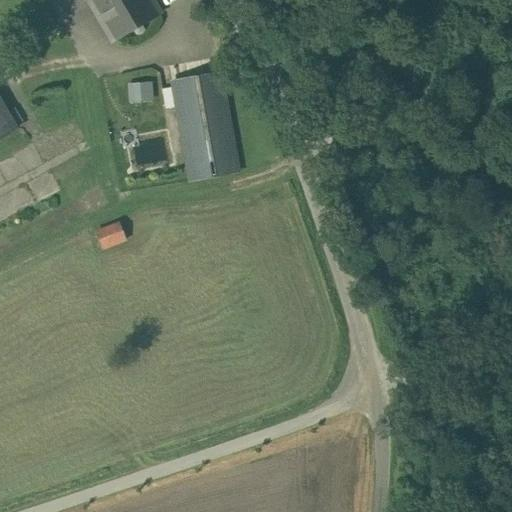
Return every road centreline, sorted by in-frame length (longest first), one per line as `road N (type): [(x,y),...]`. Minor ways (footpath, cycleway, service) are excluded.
road 1 (unclassified): [(373,384),(302,149),(257,50),(222,0)]
road 2 (unclassified): [(373,384),(293,424),(39,511)]
road 3 (track): [(302,149),(360,125),(416,72),(511,12)]
road 4 (track): [(511,340),(373,384)]
road 5 (unclassified): [(378,511),(381,434),(373,384)]
